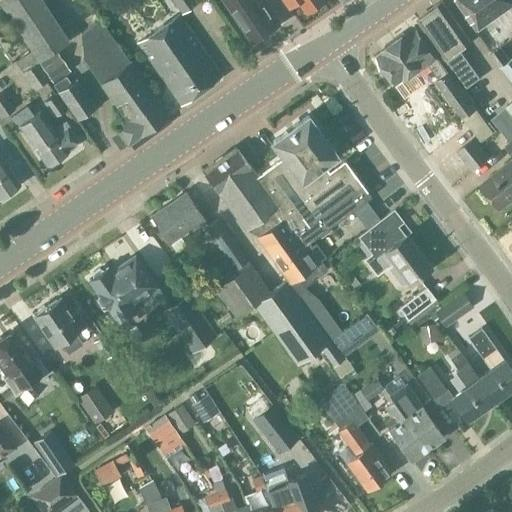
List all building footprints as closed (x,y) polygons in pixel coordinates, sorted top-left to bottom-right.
[(71,71),(57,49),(70,40),(43,0),(0,0),(0,2),(32,51),(40,62),(54,83),(71,71)] [(197,4),(194,0),(172,0),(182,14),(197,4)] [(224,0),(233,12),(242,25),(243,24),(254,41),(278,24),(261,0),(224,0)] [(285,0),(291,8),(301,2),(308,12),(325,0),(285,0)] [(456,0),(478,29),(498,14),(494,7),(502,2),(501,0),(456,0)] [(498,14),(509,6),(511,3),(511,0),(501,0),(502,2),(494,7),(498,14)] [(481,79),(460,47),(469,41),(444,1),(420,17),(446,56),(467,88),(481,79)] [(178,15),(139,43),(181,105),(221,76),(178,15)] [(128,145),(169,115),(100,20),(81,34),(83,58),(124,115),(112,123),(128,145)] [(437,54),(435,55),(415,29),(377,57),(398,84),(395,86),(400,92),(408,85),(404,80),(427,62),(439,79),(437,81),(464,119),(479,108),(452,70),(450,72),(437,54)] [(511,58),(511,60),(500,46),(489,54),(511,84),(511,58)] [(37,63),(40,62),(32,51),(16,61),(35,90),(49,81),(37,63)] [(54,85),(59,92),(78,120),(96,107),(77,79),(71,83),(66,76),(54,85)] [(0,86),(0,117),(0,118),(15,108),(1,86),(0,86)] [(44,102),(55,117),(67,109),(55,94),(44,102)] [(16,127),(19,125),(47,165),(68,150),(68,149),(78,142),(67,127),(69,126),(66,121),(54,129),(41,110),(34,115),(27,105),(10,117),(16,127)] [(492,119),(509,141),(511,138),(511,116),(506,108),(492,119)] [(308,115),(273,142),(284,156),(302,180),(323,163),(337,154),(308,115)] [(475,137),(457,151),(472,171),(491,157),(475,137)] [(239,149),(205,173),(245,229),(274,209),(281,219),(255,238),(286,280),(271,292),(248,261),(214,286),(237,317),(254,305),(298,365),(321,347),(335,366),(345,358),(331,339),(325,331),(298,295),(306,289),(303,286),(326,269),(321,262),(325,258),(315,245),(312,247),(309,242),(316,237),(317,236),(331,226),(332,225),(347,214),(346,214),(348,213),(362,203),(363,202),(371,196),(345,160),(329,171),(323,163),(302,180),(284,156),(257,176),(239,149)] [(0,197),(20,184),(0,155),(0,197)] [(511,160),(482,185),(500,208),(511,198),(511,160)] [(186,192),(152,216),(170,242),(204,218),(186,192)] [(384,268),(393,261),(410,281),(431,265),(407,234),(401,238),(394,228),(401,223),(392,211),(359,236),(372,252),(364,258),(374,271),(382,265),(384,268)] [(226,259),(205,274),(214,286),(248,261),(250,259),(233,236),(231,237),(218,218),(206,227),(220,246),(218,247),(226,259)] [(107,267),(89,279),(119,321),(136,309),(139,314),(164,297),(135,255),(111,272),(107,267)] [(440,304),(427,287),(399,308),(412,326),(440,304)] [(462,291),(434,312),(444,327),(474,306),(462,291)] [(188,295),(171,307),(199,348),(217,336),(188,295)] [(84,343),(76,332),(86,325),(76,312),(72,314),(61,298),(35,316),(56,346),(61,343),(70,354),(84,343)] [(335,323),(325,331),(331,339),(341,331),(335,323)] [(419,326),(422,343),(439,340),(436,323),(419,326)] [(479,376),(494,399),(511,386),(511,368),(482,326),(468,335),(491,367),(479,376)] [(38,354),(34,357),(27,346),(24,348),(13,332),(0,340),(0,364),(7,375),(4,377),(15,393),(49,371),(38,354)] [(93,342),(106,359),(117,351),(104,334),(93,342)] [(458,348),(457,347),(447,354),(459,370),(456,372),(466,386),(453,395),(469,417),(494,399),(479,376),(466,359),(458,348)] [(430,365),(417,375),(440,405),(453,396),(430,365)] [(398,374),(383,385),(390,395),(392,398),(391,399),(393,402),(427,447),(444,435),(423,405),(406,383),(405,384),(398,374)] [(359,389),(351,394),(362,410),(363,411),(364,412),(372,406),(369,401),(381,392),(388,401),(391,399),(392,398),(390,395),(383,385),(378,378),(361,391),(359,389)] [(342,382),(330,390),(345,410),(333,419),(340,429),(339,430),(338,430),(355,454),(347,461),(367,489),(388,473),(379,461),(382,459),(371,443),(354,419),(361,413),(363,411),(362,410),(351,394),(342,382)] [(192,404),(204,422),(220,411),(208,394),(192,404)] [(105,398),(87,411),(95,423),(113,411),(105,398)] [(393,402),(384,408),(391,418),(385,422),(390,429),(411,459),(427,447),(393,402)] [(166,416),(179,435),(196,423),(183,404),(166,416)] [(270,404),(253,417),(278,450),(295,437),(270,404)] [(146,429),(165,457),(185,444),(166,416),(146,429)] [(82,449),(99,439),(88,419),(71,428),(82,449)] [(0,455),(13,447),(0,428),(0,455)] [(67,476),(75,466),(52,433),(33,444),(59,477),(67,476)] [(137,449),(145,469),(154,466),(146,446),(137,449)] [(132,467),(137,479),(144,475),(139,463),(132,467)] [(271,473),(262,476),(266,487),(275,484),(271,473)] [(43,511),(53,511),(65,503),(78,495),(67,476),(59,477),(50,483),(31,496),(43,511)] [(250,511),(274,511),(266,489),(266,487),(262,476),(253,479),(257,492),(245,497),(247,503),(250,511)] [(290,481),(266,489),(274,511),(320,511),(318,506),(316,507),(305,476),(290,481)] [(222,479),(212,483),(217,491),(224,511),(250,511),(247,503),(236,508),(231,496),(228,497),(222,479)] [(172,508),(165,497),(160,499),(155,481),(140,486),(148,511),(173,511),(173,508),(172,508)] [(224,511),(217,491),(204,495),(209,508),(210,511),(224,511)] [(85,511),(88,509),(79,497),(59,511),(85,511)]
